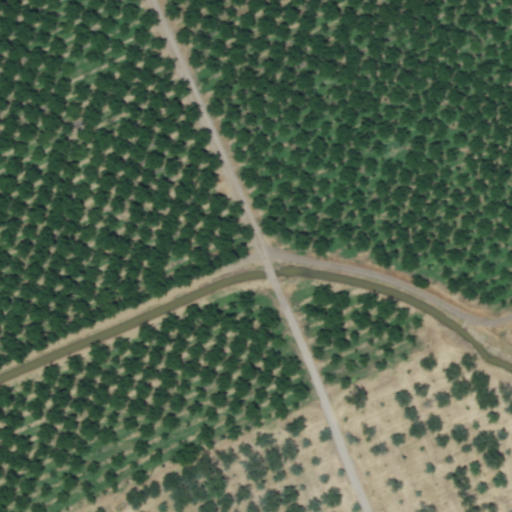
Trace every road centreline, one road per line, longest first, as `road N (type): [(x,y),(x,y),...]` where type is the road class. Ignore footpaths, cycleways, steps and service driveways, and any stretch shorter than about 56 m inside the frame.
road 1 (residential): [(368,511),(149,0)]
road 2 (residential): [(256,243),(405,278),(471,316),(511,307)]
